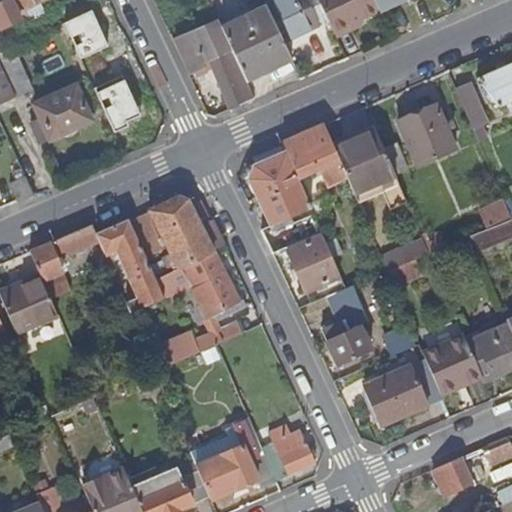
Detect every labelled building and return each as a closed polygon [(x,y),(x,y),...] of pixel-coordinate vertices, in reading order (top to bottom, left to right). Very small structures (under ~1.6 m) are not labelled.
[(39,0),(2,0),(0,1),(0,28),(17,21),(17,22),(26,18),(29,24),(45,16),(38,1),(39,0)] [(315,26),(314,24),(302,0),(276,0),(265,6),(282,41),(315,26)] [(302,0),(314,24),(326,19),(316,0),(302,0)] [(372,0),(316,0),(326,19),(335,37),(350,30),(348,26),(360,20),(378,12),(372,0)] [(265,6),(220,26),(246,81),(291,61),(282,41),(265,6)] [(62,21),(95,93),(119,81),(86,10),(62,21)] [(362,24),(360,20),(348,26),(350,30),(362,24)] [(246,81),(220,26),(177,44),(193,76),(205,71),(206,73),(213,71),(218,81),(223,93),(231,109),(254,99),(246,81)] [(0,50),(0,100),(26,88),(6,47),(0,50)] [(511,63),(476,79),(498,106),(511,100),(511,63)] [(216,96),(223,93),(218,81),(211,85),(216,96)] [(454,89),(477,142),(486,139),(479,126),(486,122),(468,83),(454,89)] [(75,85),(33,104),(49,139),(91,120),(75,85)] [(436,106),(397,122),(416,166),(456,149),(436,106)] [(330,193),(348,185),(332,147),(322,124),(281,142),(285,151),(300,185),(322,174),(330,193)] [(383,149),(373,128),(332,147),(348,185),(351,191),(393,173),(383,149)] [(393,173),(394,176),(406,170),(395,144),(383,149),(393,173)] [(300,185),(285,151),(254,165),(248,178),(269,226),(285,219),(309,208),(300,185)] [(393,173),(351,191),(355,200),(397,183),(394,176),(393,173)] [(33,195),(24,177),(9,184),(18,202),(33,195)] [(161,257),(169,273),(212,251),(212,250),(199,224),(187,200),(176,196),(147,210),(169,253),(161,257)] [(479,211),(486,227),(509,217),(502,200),(479,211)] [(222,244),(210,219),(199,224),(212,250),(222,244)] [(297,246),(285,219),(269,226),(261,230),(273,256),(287,250),(297,246)] [(115,250),(128,276),(137,297),(124,302),(128,313),(162,298),(154,280),(126,220),(94,234),(97,241),(103,255),(115,250)] [(492,226),(469,236),(475,251),(511,236),(511,223),(511,220),(492,228),(492,226)] [(90,224),(28,251),(40,278),(49,300),(69,291),(56,259),(91,244),(97,241),(94,234),(90,224)] [(297,246),(287,250),(310,303),(344,289),(342,284),(321,235),(297,246)] [(423,244),(427,253),(443,246),(439,237),(423,244)] [(103,255),(97,241),(91,244),(92,259),(90,261),(94,270),(107,264),(103,255)] [(427,253),(432,264),(447,257),(443,246),(427,253)] [(115,282),(128,276),(115,250),(103,255),(107,264),(115,282)] [(189,285),(206,318),(224,309),(226,308),(229,313),(245,305),(241,299),(237,301),(212,251),(169,273),(154,280),(162,298),(189,285)] [(386,271),(393,286),(420,274),(413,259),(386,271)] [(0,299),(14,334),(56,315),(49,300),(40,278),(14,290),(12,286),(0,291),(0,299)] [(229,313),(226,308),(224,309),(206,318),(208,324),(229,313)] [(341,321),(322,330),(339,365),(370,351),(359,325),(346,331),(341,321)] [(384,339),(391,355),(415,345),(404,322),(390,328),(384,339)] [(145,352),(153,371),(195,353),(215,344),(240,333),(236,323),(193,341),(189,332),(145,352)] [(511,369),(511,336),(507,324),(466,342),(471,353),(474,361),(483,357),(492,378),(511,369)] [(454,382),(478,371),(474,361),(471,353),(466,342),(462,334),(421,353),(424,359),(439,395),(456,387),(454,382)] [(439,395),(424,359),(362,386),(379,426),(441,398),(439,395)] [(89,362),(78,367),(91,398),(108,391),(106,386),(101,387),(89,362)] [(454,382),(456,387),(480,376),(478,371),(454,382)] [(89,399),(79,403),(83,414),(96,408),(91,398),(89,399)] [(37,416),(46,412),(44,406),(34,410),(37,416)] [(260,488),(274,482),(274,480),(264,457),(263,455),(257,457),(242,423),(231,428),(239,448),(195,468),(196,470),(200,479),(207,497),(208,499),(231,490),(232,491),(256,480),(260,488)] [(275,452),(264,457),(274,480),(313,461),(297,431),(289,435),(284,426),(267,434),(275,452)] [(511,449),(507,436),(433,468),(444,493),(476,479),(473,471),(489,464),(487,460),(511,450),(511,449)] [(140,511),(131,490),(121,468),(102,477),(105,483),(82,492),(91,511),(140,511)] [(171,511),(207,497),(200,479),(196,470),(181,476),(180,473),(177,475),(176,471),(131,490),(140,511),(171,511)] [(38,503),(41,511),(58,511),(62,509),(53,489),(35,496),(38,503)] [(41,511),(38,503),(16,511),(41,511)]
